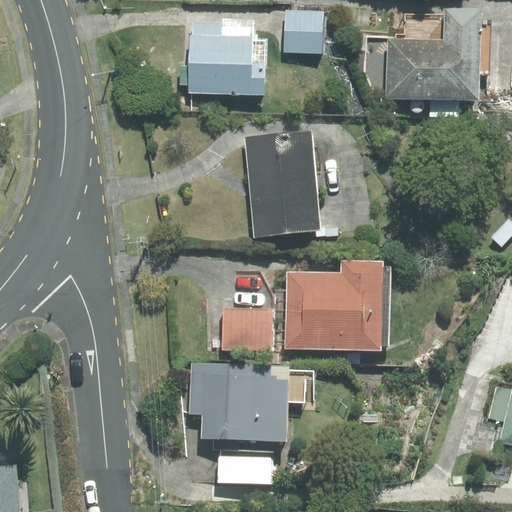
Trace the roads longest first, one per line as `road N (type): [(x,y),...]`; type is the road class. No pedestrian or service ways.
road 1 (residential): [(112,511),(98,353),(72,274),(45,232)]
road 2 (tertiary): [(45,232),(66,125),(59,66),(38,0)]
